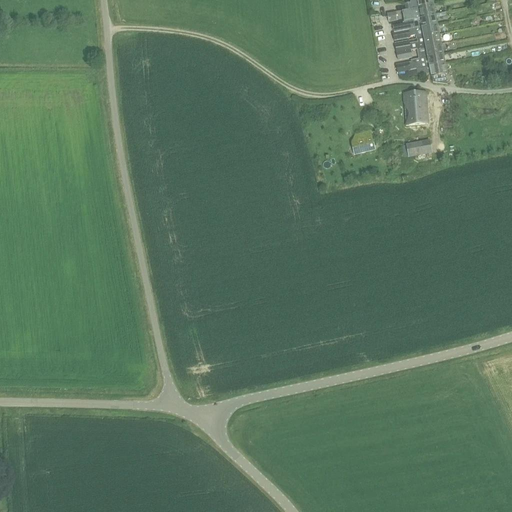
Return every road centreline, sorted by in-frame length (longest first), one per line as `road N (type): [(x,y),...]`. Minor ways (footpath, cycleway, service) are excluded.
road 1 (unclassified): [(169,407),(122,166),(102,0)]
road 2 (tertiary): [(209,417),(240,401),(511,336)]
road 3 (unknown): [(106,33),(143,30),(203,41),(301,99),(379,85)]
road 4 (unclassified): [(380,7),(392,79),(511,89)]
road 5 (unclassified): [(169,407),(0,403)]
road 6 (tertiary): [(291,511),(228,450),(209,417)]
